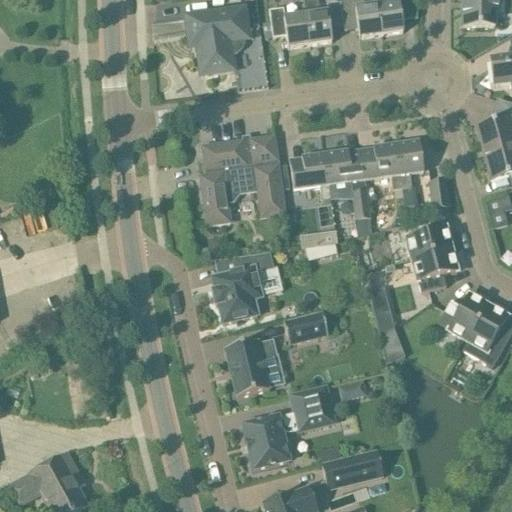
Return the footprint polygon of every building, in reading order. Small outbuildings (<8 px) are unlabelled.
[(346,0),(340,1),(341,5),(344,24),(356,23),(359,43),(381,39),(378,20),(375,0),(346,0)] [(416,0),(375,0),(378,20),(381,39),(403,36),(402,25),(417,23),(416,0)] [(499,16),(498,0),(467,0),(468,1),(462,1),(462,31),(494,31),(493,16),(499,16)] [(319,17),(317,2),(304,4),(306,17),(310,49),(332,46),(328,16),(319,17)] [(306,17),(304,4),(303,4),(305,19),(284,22),(283,12),(268,14),(272,42),(286,40),(287,52),(310,49),(306,17)] [(253,73),(244,13),(185,21),(189,53),(196,52),(199,74),(207,80),(253,73)] [(511,47),(511,48),(511,57),(511,62),(490,66),(493,90),(511,88),(511,94),(511,47)] [(511,128),(511,123),(476,130),(491,185),(508,181),(511,193),(511,128)] [(285,219),(274,141),(201,151),(205,175),(206,175),(207,180),(199,181),(206,231),(232,227),(229,207),(234,207),(240,199),(256,196),(260,223),(285,219)] [(418,144),(396,147),(402,192),(411,191),(409,178),(422,176),(418,144)] [(393,194),(402,192),(396,147),(372,151),(372,152),(360,153),(365,186),(392,182),(393,194)] [(365,186),(360,153),(325,158),(327,168),(330,191),(351,188),(357,225),(370,223),(365,186)] [(329,191),(330,191),(327,168),(325,158),(301,162),(301,164),(289,165),(293,196),(320,192),(322,205),(331,204),(329,191)] [(445,185),(445,184),(429,186),(432,214),(448,212),(445,185)] [(508,200),(486,206),(493,233),(507,230),(504,216),(511,214),(508,200)] [(407,241),(412,264),(451,254),(450,251),(452,250),(449,239),(447,239),(445,232),(431,236),(428,224),(417,227),(419,238),(407,241)] [(321,238),(323,250),(335,248),(334,237),(321,238)] [(304,253),(307,265),(325,261),(322,251),(304,253)] [(226,253),(209,255),(210,264),(227,261),(226,253)] [(418,286),(421,298),(434,294),(446,291),(443,280),(457,276),(455,269),(457,268),(454,257),(452,258),(451,254),(412,264),(418,286)] [(273,273),(269,258),(215,265),(219,280),(211,282),(214,295),(212,296),(215,311),(218,310),(223,329),(257,320),(254,304),(261,302),(255,276),(261,274),(262,276),(273,273)] [(448,334),(468,346),(487,311),(484,309),(485,307),(475,301),(474,303),(467,299),(461,311),(450,305),(444,316),(454,322),(448,334)] [(387,304),(371,308),(373,317),(380,341),(393,332),(394,331),(387,304)] [(487,311),(468,346),(462,356),(493,373),(511,340),(501,334),(507,322),(501,319),(502,316),(492,310),(491,313),(487,311)] [(326,341),(320,317),(282,326),(288,351),(326,341)] [(393,332),(380,341),(388,369),(405,361),(393,332)] [(277,360),(273,344),(257,348),(257,346),(224,354),(236,403),(269,395),(261,363),(277,360)] [(345,390),(349,403),(365,399),(362,386),(345,390)] [(334,427),(325,392),(290,401),(295,421),(279,425),(278,421),(243,430),(247,446),(246,446),(248,456),(249,456),(254,474),(289,466),(282,439),(298,435),(299,436),(334,427)] [(382,481),(376,455),(321,468),(327,493),(382,481)] [(79,481),(66,458),(30,478),(30,479),(9,490),(20,510),(41,498),(48,511),(84,511),(86,511),(72,484),(79,481)] [(315,511),(309,492),(292,498),(292,497),(263,508),(264,511),(315,511)]
